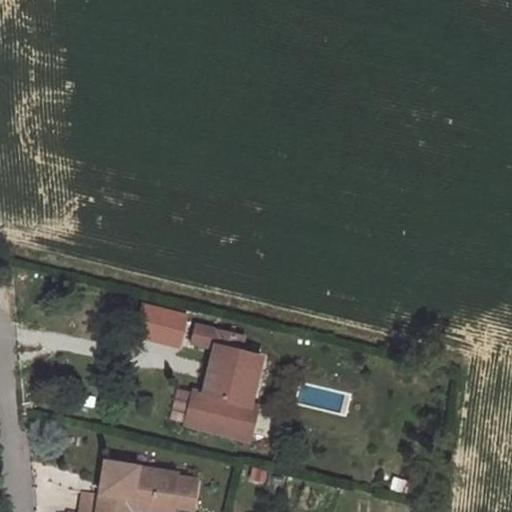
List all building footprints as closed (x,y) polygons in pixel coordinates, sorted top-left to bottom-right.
[(212,348),(199,394),(201,395),(199,404),(187,401),(183,419),(229,430),(235,403),(244,405),(256,357),(236,352),(229,350),(232,336),(194,326),(189,343),(212,348)] [(236,352),(239,337),(232,336),(229,350),(236,352)] [(187,401),(199,404),(201,395),(199,394),(190,392),(187,401)] [(235,403),(229,430),(183,419),(181,426),(245,441),(253,408),(244,405),(235,403)] [(100,465),(93,511),(128,511),(130,503),(169,509),(191,511),(194,511),(199,479),(100,465)] [(266,472),(251,468),(249,478),(264,482),(266,472)] [(128,511),(168,511),(169,509),(130,503),(128,511)]
